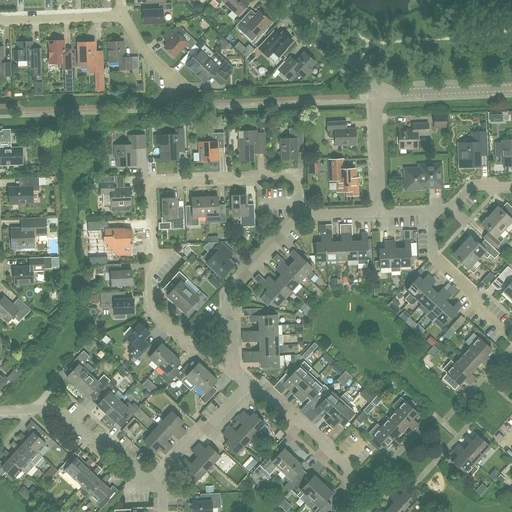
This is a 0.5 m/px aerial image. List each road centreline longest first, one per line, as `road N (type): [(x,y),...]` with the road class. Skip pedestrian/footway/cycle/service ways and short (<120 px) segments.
road 1 (residential): [(300,225),(298,175),(149,187),(153,312),(189,342),(230,313)]
road 2 (residential): [(154,480),(59,409),(0,411)]
road 3 (residential): [(350,511),(346,464),(250,383)]
road 4 (residential): [(502,330),(435,251),(429,209)]
road 5 (residential): [(154,480),(250,383)]
road 6 (residential): [(382,89),(281,0)]
road 7 (unclassified): [(382,89),(511,87)]
road 8 (residential): [(380,212),(382,89)]
road 9 (residential): [(0,20),(120,16)]
